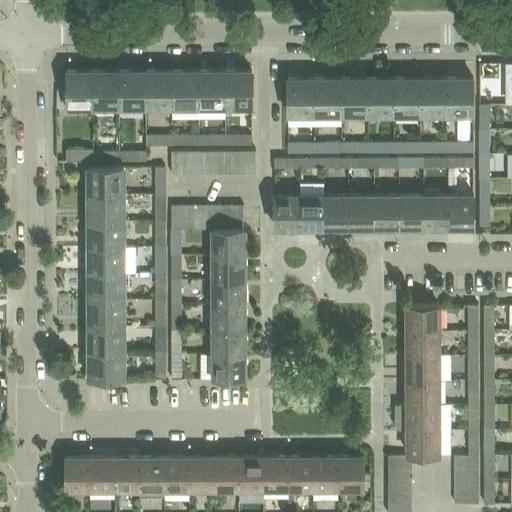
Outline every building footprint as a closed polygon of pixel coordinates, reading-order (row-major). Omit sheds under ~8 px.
[(67,88),(56,88),(57,105),(67,105),(94,105),(93,69),(67,69),(67,88)] [(94,105),(120,105),(120,69),(93,69),(94,105)] [(120,105),(146,105),(146,69),(120,69),(120,105)] [(146,105),(173,105),(173,69),(146,69),(146,105)] [(173,105),(199,105),(199,69),(173,69),(173,105)] [(199,105),(225,104),(225,69),(199,69),(199,105)] [(225,104),(252,104),(253,104),(253,69),(225,69),(225,104)] [(315,113),(315,77),(288,78),(288,113),(315,113)] [(342,77),(315,77),(315,113),(315,124),(342,124),(342,113),(342,77)] [(368,77),(342,77),(342,113),(368,113),(368,77)] [(394,77),(368,77),(368,113),(394,113),(394,77)] [(421,77),(394,77),(394,113),(421,113),(421,77)] [(447,77),(421,77),(421,113),(447,113),(447,77)] [(474,77),(447,77),(447,113),(474,113),(474,77)] [(490,111),(480,111),(480,127),(490,127),(490,111)] [(490,127),(480,127),(480,143),(490,143),(490,127)] [(157,143),(173,143),(173,134),(157,134),(157,143)] [(173,134),(173,143),(189,143),(189,134),(173,134)] [(210,143),(226,143),(226,134),(210,134),(210,143)] [(226,134),(226,143),(242,143),(242,134),(226,134)] [(288,151),(304,151),(304,141),(288,141),(288,151)] [(326,141),(326,151),(342,150),(342,141),(326,141)] [(357,141),(342,141),(342,150),(357,151),(357,141)] [(378,141),(378,151),(394,151),(394,141),(378,141)] [(411,141),(394,141),(394,151),(411,151),(411,141)] [(430,141),(430,151),(447,151),(447,141),(430,141)] [(462,141),(447,141),(447,151),(462,151),(462,141)] [(66,148),(66,159),(94,159),(93,148),(66,148)] [(104,149),(104,159),(120,159),(120,149),(104,149)] [(120,149),(120,159),(136,159),(136,149),(120,149)] [(184,173),(184,149),(172,149),(172,173),(184,173)] [(196,149),(184,149),(184,173),(196,173),(196,149)] [(208,149),(196,149),(196,173),(208,173),(208,149)] [(220,149),(208,149),(208,173),(221,173),(220,149)] [(233,149),(220,149),(221,173),(233,173),(233,149)] [(245,149),(233,149),(233,173),(245,173),(245,149)] [(257,149),(245,149),(245,173),(257,173),(257,149)] [(374,156),(358,157),(358,166),(374,166),(374,156)] [(390,156),(374,156),(374,166),(390,166),(390,156)] [(424,156),(408,156),(408,166),(424,166),(424,156)] [(439,156),(424,156),(424,166),(439,165),(439,156)] [(474,156),(457,156),(457,165),(474,165),(474,156)] [(275,157),(275,166),(290,166),(290,157),(275,157)] [(300,157),(300,166),(324,166),(324,157),(300,157)] [(349,157),(324,157),(324,166),(349,166),(349,157)] [(490,160),(480,160),(480,177),(490,177),(490,160)] [(89,165),(89,192),(124,192),(124,165),(89,165)] [(166,165),(156,165),(156,181),(166,181),(166,165)] [(490,177),(480,177),(480,193),(490,193),(490,177)] [(89,192),(89,219),(124,219),(124,192),(89,192)] [(300,194),(275,194),(275,225),(300,225),(300,194)] [(325,194),(300,194),(300,225),(325,225),(325,194)] [(325,225),(349,225),(349,194),(325,194),(325,225)] [(349,225),(374,225),(374,194),(349,194),(349,225)] [(399,194),(374,194),(374,225),(399,225),(399,194)] [(424,194),(399,194),(399,225),(424,225),(424,194)] [(448,194),(424,194),(424,225),(449,225),(448,194)] [(449,225),(474,225),(474,194),(448,194),(449,225)] [(166,203),(156,203),(156,219),(166,218),(166,203)] [(182,228),(184,228),(184,204),(172,204),(172,228),(182,228)] [(184,228),(196,228),(196,204),(184,204),(184,228)] [(196,228),(208,228),(208,204),(196,204),(196,228)] [(213,227),(220,227),(220,204),(208,204),(208,228),(213,228),(213,227)] [(220,227),(232,227),(232,204),(220,204),(220,227)] [(232,227),(245,227),(244,208),(244,204),(232,204),(232,227)] [(480,211),(480,227),(490,227),(490,211),(480,211)] [(166,218),(156,219),(156,234),(166,234),(166,218)] [(89,219),(89,245),(124,245),(124,219),(89,219)] [(232,227),(220,227),(213,227),(213,228),(213,254),(245,254),(245,227),(232,227)] [(182,228),(172,228),(172,245),(182,245),(182,228)] [(89,245),(89,271),(124,271),(124,245),(89,245)] [(245,278),(245,254),(213,254),(213,278),(245,278)] [(166,256),(156,256),(156,271),(166,271),(166,256)] [(182,261),(172,261),(172,277),(182,277),(182,261)] [(89,271),(89,298),(124,298),(124,271),(89,271)] [(166,271),(156,271),(156,287),(166,287),(166,271)] [(182,277),(172,277),(172,278),(172,293),(182,293),(182,290),(182,278),(182,277)] [(245,303),(245,278),(213,278),(213,303),(245,303)] [(89,298),(89,324),(124,324),(124,298),(89,298)] [(245,327),(245,303),(213,303),(213,327),(245,327)] [(408,303),(408,328),(439,328),(439,303),(408,303)] [(479,303),(468,303),(468,315),(479,315),(479,303)] [(494,303),(484,303),(484,315),(485,328),(494,328),(494,315),(494,303)] [(166,308),(156,308),(156,324),(166,324),(166,308)] [(182,312),(173,312),(173,328),(182,328),(182,312)] [(89,324),(89,351),(124,351),(124,324),(89,324)] [(166,324),(156,324),(156,340),(166,340),(166,324)] [(245,352),(245,327),(213,327),(213,352),(245,352)] [(182,328),(173,328),(173,343),(183,343),(182,328)] [(408,328),(408,353),(439,353),(439,328),(408,328)] [(479,338),(469,338),(469,353),(471,353),(479,353),(479,338)] [(495,338),(485,338),(485,353),(495,353),(495,338)] [(89,377),(125,377),(124,351),(89,351),(89,377)] [(245,377),(245,352),(213,352),(214,364),(214,377),(245,377)] [(408,353),(408,378),(439,378),(439,353),(408,353)] [(471,353),(469,353),(469,369),(479,369),(479,353),(471,353)] [(495,353),(485,353),(485,369),(495,369),(495,353)] [(156,362),(156,377),(166,377),(166,362),(156,362)] [(172,377),(181,377),(182,362),(172,362),(172,377)] [(408,378),(408,403),(439,403),(439,378),(408,378)] [(471,388),(469,388),(469,403),(471,403),(479,403),(479,388),(471,388)] [(494,388),(485,388),(485,403),(494,403),(494,388)] [(408,403),(396,403),(396,420),(400,420),(400,428),(408,428),(440,428),(439,403),(408,403)] [(471,403),(469,403),(469,419),(479,419),(479,403),(471,403)] [(494,403),(485,403),(485,419),(495,418),(494,403)] [(408,428),(408,453),(413,453),(440,453),(440,428),(408,428)] [(479,436),(469,436),(469,453),(479,453),(479,436)] [(495,436),(485,436),(485,452),(495,452),(495,436)] [(495,452),(485,452),(485,468),(495,468),(495,452)] [(389,453),(389,465),(413,465),(413,453),(408,453),(389,453)] [(455,453),(455,465),(479,465),(479,453),(455,453)] [(90,455),(65,455),(65,488),(91,487),(90,455)] [(115,455),(90,455),(91,487),(115,487),(115,455)] [(140,455),(115,455),(115,487),(140,487),(140,455)] [(165,455),(140,455),(140,487),(140,495),(165,495),(165,487),(165,455)] [(190,455),(165,455),(165,487),(190,487),(190,455)] [(214,455),(190,455),(190,487),(215,487),(214,455)] [(239,455),(214,455),(215,487),(239,486),(239,455)] [(264,455),(239,455),(239,486),(264,486),(264,455)] [(289,455),(264,455),(264,486),(289,486),(289,455)] [(314,455),(289,455),(289,486),(314,486),(314,455)] [(338,455),(314,455),(314,486),(339,486),(338,455)] [(364,472),(364,455),(338,455),(339,486),(364,486),(364,485),(364,472)] [(389,465),(389,477),(413,477),(413,465),(389,465)] [(455,465),(455,477),(479,477),(479,465),(455,465)] [(389,477),(389,490),(413,489),(413,477),(389,477)] [(455,477),(455,490),(479,489),(479,477),(455,477)] [(485,487),(485,503),(495,503),(495,487),(485,487)] [(389,490),(389,502),(413,502),(413,489),(389,490)] [(479,489),(455,490),(455,502),(479,502),(479,489)] [(389,502),(389,504),(388,511),(412,511),(413,502),(389,502)]
